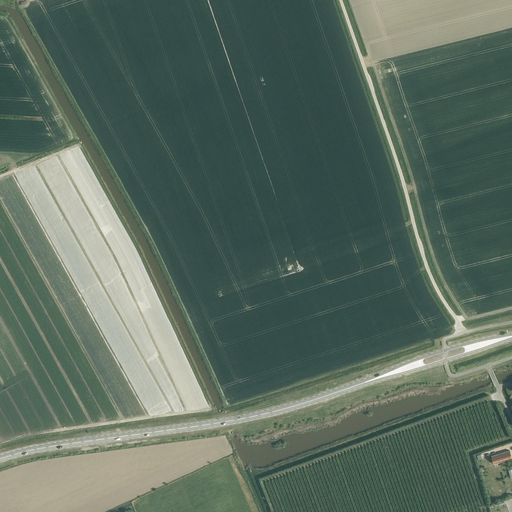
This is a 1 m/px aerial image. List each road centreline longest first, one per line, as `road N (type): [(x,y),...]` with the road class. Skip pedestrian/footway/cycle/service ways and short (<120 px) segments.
road 1 (secondary): [(0,459),(217,423),(330,394)]
road 2 (secondary): [(511,334),(421,357),(330,394)]
road 3 (secondary): [(330,394),(511,338)]
